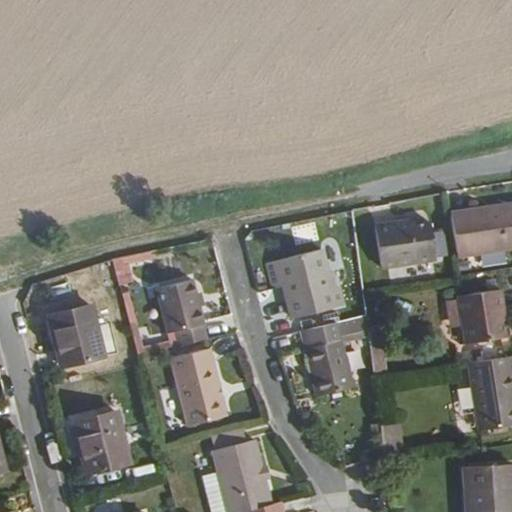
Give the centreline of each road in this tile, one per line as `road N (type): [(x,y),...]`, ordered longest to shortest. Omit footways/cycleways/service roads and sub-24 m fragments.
road 1 (residential): [(341,511),(282,414),(222,221)]
road 2 (residential): [(0,290),(58,511)]
road 3 (residential): [(367,191),(511,162)]
